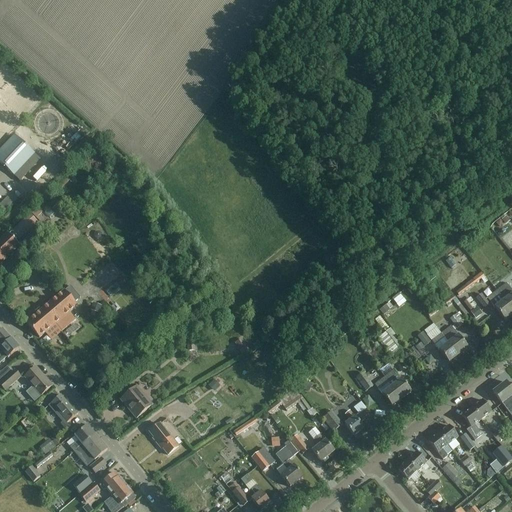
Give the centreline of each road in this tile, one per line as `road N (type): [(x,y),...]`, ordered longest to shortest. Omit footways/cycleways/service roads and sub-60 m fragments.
road 1 (tertiary): [(165,511),(0,321)]
road 2 (residential): [(380,471),(510,362)]
